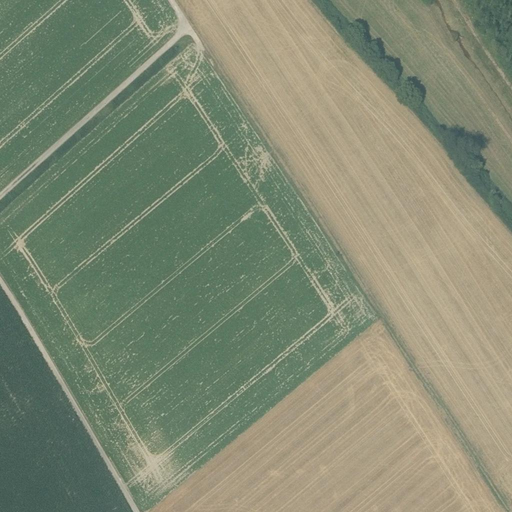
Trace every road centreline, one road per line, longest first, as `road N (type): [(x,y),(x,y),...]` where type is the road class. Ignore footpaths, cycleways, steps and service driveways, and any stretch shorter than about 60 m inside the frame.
road 1 (track): [(187,26),(501,511)]
road 2 (track): [(0,280),(136,511)]
road 3 (track): [(187,26),(0,195)]
